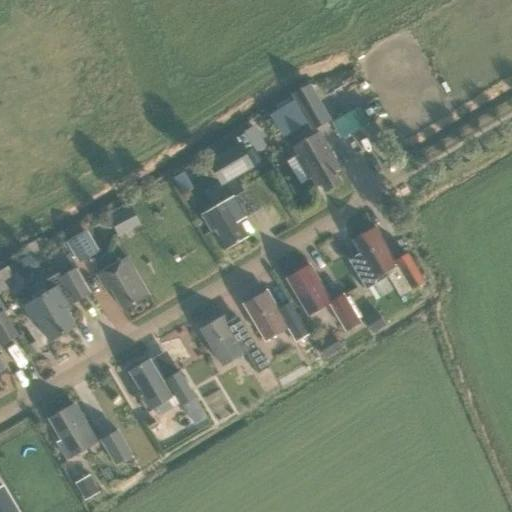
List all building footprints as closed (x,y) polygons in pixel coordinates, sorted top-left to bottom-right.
[(330,122),(311,87),(293,97),(295,100),(307,121),(313,132),(330,122)] [(307,121),(295,100),(269,115),(282,137),(307,121)] [(338,134),(368,123),(361,106),(332,117),(338,134)] [(340,168),(326,145),(318,131),(307,138),(293,146),(298,155),(311,178),(316,187),(321,184),(325,191),(340,182),(334,171),(340,168)] [(264,147),(258,137),(250,142),(256,152),(264,147)] [(208,163),(220,185),(253,166),(241,145),(208,163)] [(298,155),(286,161),(300,185),(311,178),(298,155)] [(174,179),(181,192),(188,188),(186,184),(181,175),(174,179)] [(216,228),(227,247),(247,236),(238,221),(245,217),(233,196),(202,214),(212,231),(216,228)] [(118,236),(140,224),(131,207),(109,218),(118,236)] [(361,255),(351,261),(355,268),(367,289),(368,288),(388,277),(388,276),(385,272),(396,266),(410,291),(412,293),(425,286),(407,255),(395,262),(374,226),(352,239),(361,255)] [(98,250),(86,230),(66,242),(78,262),(98,250)] [(30,252),(20,258),(25,265),(35,260),(30,252)] [(112,288),(124,309),(149,295),(126,256),(97,273),(107,291),(112,288)] [(343,294),(332,301),(310,265),(287,279),(308,314),(329,302),(346,330),(360,322),(343,294)] [(0,294),(9,290),(4,280),(13,276),(8,266),(0,270),(0,294)] [(387,270),(385,272),(388,276),(388,277),(395,289),(400,297),(410,291),(396,266),(387,270)] [(65,300),(71,297),(74,303),(90,293),(75,267),(59,276),(57,273),(43,281),(43,294),(24,305),(32,320),(36,318),(50,341),(76,326),(65,307),(68,305),(65,300)] [(266,290),(244,302),(267,341),(288,329),(296,342),(308,335),(289,302),(278,309),(266,290)] [(0,311),(0,339),(3,345),(19,336),(4,309),(0,311)] [(363,319),(372,334),(385,325),(381,318),(377,320),(372,313),(363,319)] [(248,333),(238,339),(224,315),(201,328),(223,365),(247,351),(259,371),(267,366),(248,333)] [(338,350),(329,337),(316,345),(324,359),(338,350)] [(137,394),(148,411),(171,397),(149,358),(129,370),(141,391),(137,394)] [(165,379),(181,406),(196,398),(180,370),(165,379)] [(58,442),(68,459),(97,442),(75,403),(49,418),(61,440),(58,442)] [(153,418),(147,422),(152,430),(158,426),(153,418)] [(100,439),(115,465),(133,454),(118,429),(100,439)] [(77,486),(85,500),(99,491),(91,478),(77,486)] [(18,511),(3,486),(0,487),(0,511),(18,511)]
